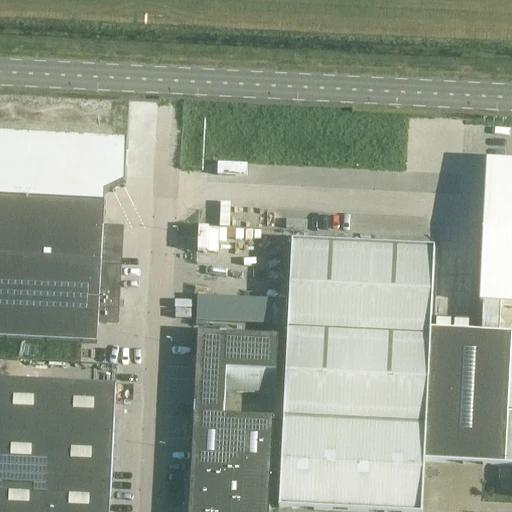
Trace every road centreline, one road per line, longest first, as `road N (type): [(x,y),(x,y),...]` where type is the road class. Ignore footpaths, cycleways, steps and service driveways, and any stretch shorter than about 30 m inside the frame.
road 1 (primary): [(511,97),(0,72)]
road 2 (unclassified): [(157,511),(152,205)]
